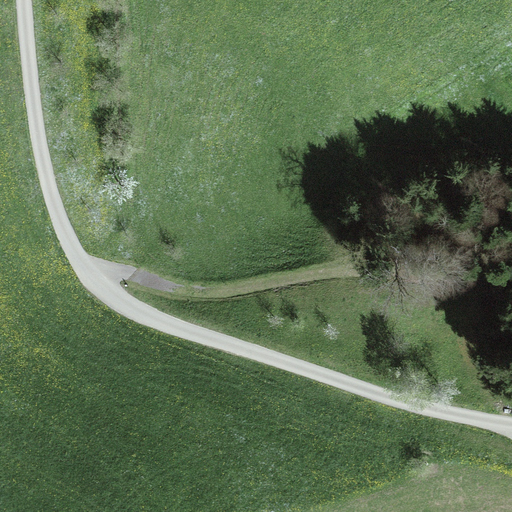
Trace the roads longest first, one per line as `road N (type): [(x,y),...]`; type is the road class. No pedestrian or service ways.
road 1 (unclassified): [(511,423),(406,402),(179,327),(101,286),(70,247),(46,184),(34,137),(24,0)]
road 2 (track): [(511,272),(357,271),(186,291),(82,265)]
